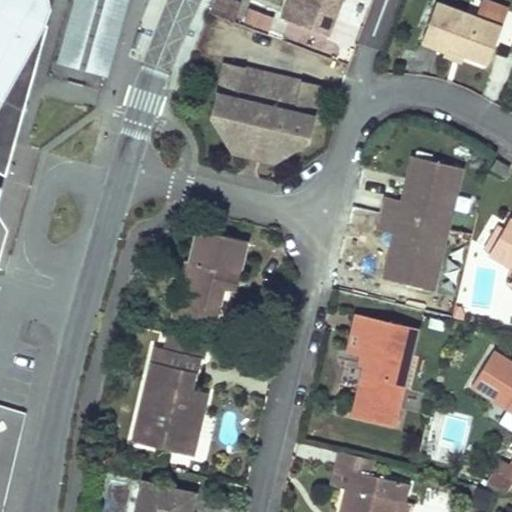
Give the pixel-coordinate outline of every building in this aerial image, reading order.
[(0,0),(0,171),(5,174),(49,23),(9,2),(9,0),(0,0)] [(9,0),(9,2),(49,23),(49,20),(50,12),(49,5),(48,0),(9,0)] [(109,76),(127,0),(71,0),(56,63),(109,76)] [(236,0),(212,0),(210,6),(209,11),(231,19),(232,20),(239,1),(236,0)] [(292,0),(286,17),(331,34),(340,11),(334,8),(336,0),(292,0)] [(336,0),(334,8),(340,11),(344,0),(336,0)] [(424,43),(448,52),(450,48),(466,54),(489,63),(503,27),(439,3),(424,43)] [(241,19),(269,30),(275,15),(246,5),(241,19)] [(450,48),(448,52),(447,55),(463,62),(466,54),(450,48)] [(226,63),(213,113),(223,116),(220,130),(233,152),(273,163),(296,149),(300,136),(310,138),(323,87),(226,63)] [(213,113),(212,118),(220,130),(223,116),(213,113)] [(300,136),(296,149),(309,142),(310,138),(300,136)] [(399,254),(391,252),(386,274),(435,286),(463,165),(415,154),(410,175),(417,177),(412,201),(404,199),(386,194),(378,227),(396,231),(404,232),(399,254)] [(511,164),(498,157),(492,168),(506,176),(511,165),(511,164)] [(410,175),(404,199),(412,201),(417,177),(410,175)] [(511,214),(491,250),(511,261),(511,214)] [(187,258),(176,300),(219,310),(225,287),(230,269),(242,271),(250,240),(199,227),(191,259),(187,258)] [(396,231),(391,252),(399,254),(404,232),(396,231)] [(230,269),(225,287),(237,290),(242,271),(230,269)] [(219,310),(176,300),(173,314),(216,324),(219,310)] [(349,348),(354,350),(357,350),(366,314),(357,312),(349,348)] [(366,314),(357,350),(367,353),(364,363),(353,412),(395,422),(417,326),(366,314)] [(196,370),(199,357),(206,359),(211,341),(173,332),(168,348),(158,346),(135,437),(165,445),(169,430),(196,437),(208,391),(190,387),(189,393),(178,390),(179,384),(171,382),(176,365),(196,370)] [(511,357),(494,346),(472,382),(511,407),(511,357)] [(354,350),(352,360),(364,363),(367,353),(357,350),(354,350)] [(190,387),(196,370),(176,365),(171,382),(179,384),(178,390),(189,393),(190,387)] [(169,430),(165,445),(193,451),(196,437),(169,430)] [(511,463),(502,479),(510,484),(511,481),(511,463)] [(339,483),(346,485),(352,486),(357,468),(344,464),(339,483)] [(346,485),(338,511),(390,511),(395,496),(404,498),(408,481),(357,468),(352,486),(346,485)] [(190,511),(195,492),(144,480),(135,511),(190,511)] [(395,496),(390,511),(400,511),(404,498),(395,496)]
